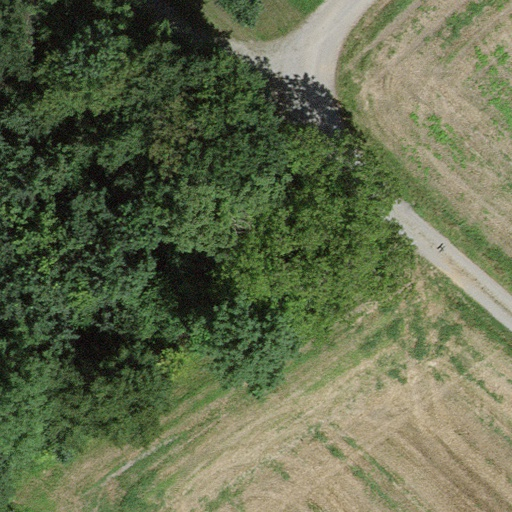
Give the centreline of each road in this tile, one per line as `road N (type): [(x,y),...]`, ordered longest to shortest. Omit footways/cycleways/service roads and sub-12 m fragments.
road 1 (track): [(304,61),(317,115),(511,295)]
road 2 (track): [(175,0),(267,63),(304,61)]
